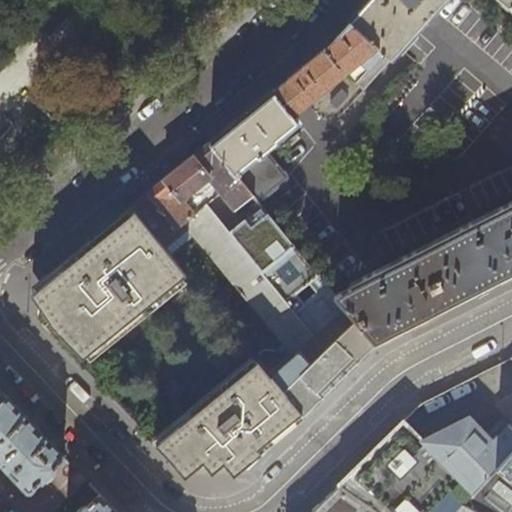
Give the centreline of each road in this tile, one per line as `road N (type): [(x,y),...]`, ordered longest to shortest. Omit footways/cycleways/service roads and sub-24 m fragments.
road 1 (residential): [(0,248),(297,0)]
road 2 (residential): [(511,314),(400,371),(252,511)]
road 3 (residential): [(173,511),(0,338)]
